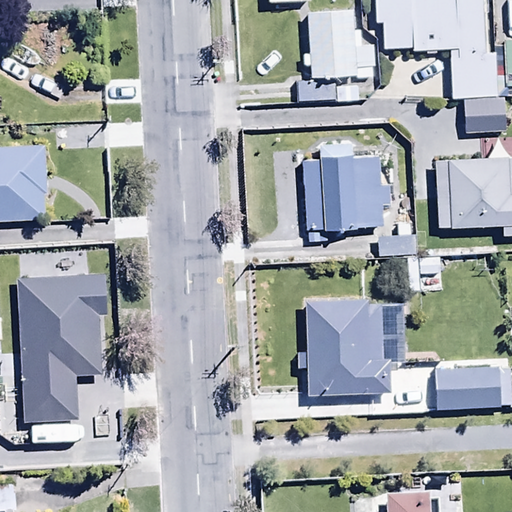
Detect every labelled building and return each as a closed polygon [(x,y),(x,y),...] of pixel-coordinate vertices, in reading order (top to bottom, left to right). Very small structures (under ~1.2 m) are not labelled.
[(493,101),(492,56),(479,56),(478,0),(371,0),(372,27),(381,27),(381,51),(409,51),(409,54),(448,54),(448,101),(460,101),(493,101)] [(300,70),(306,70),(307,81),(352,79),(352,72),(372,71),(370,46),(356,47),(356,33),(350,34),(348,12),(303,15),(306,57),(299,57),(300,70)] [(511,43),(501,43),(501,90),(511,89),(511,43)] [(292,85),(293,105),(333,103),(333,107),(356,106),(355,90),(332,91),(332,83),(292,85)] [(503,101),(493,101),(460,101),(461,138),(503,137),(503,101)] [(390,173),(375,173),(375,161),(349,161),(348,147),(315,148),(316,164),(300,164),(302,231),(378,229),(377,209),(391,208),(390,173)] [(43,151),(0,151),(0,224),(42,224),(41,197),(44,197),(43,151)] [(511,160),(433,161),(434,231),(499,230),(499,238),(511,237),(511,160)] [(374,239),(374,259),(413,258),(412,239),(374,239)] [(365,302),(301,303),(303,402),(387,401),(386,367),(403,367),(402,307),(365,308),(365,302)] [(431,375),(434,417),(509,412),(506,371),(431,375)] [(0,489),(0,511),(12,511),(10,489),(0,489)] [(460,511),(460,497),(380,499),(380,511),(460,511)]
